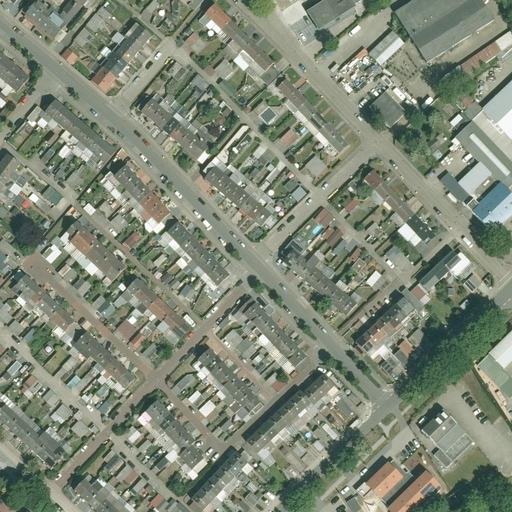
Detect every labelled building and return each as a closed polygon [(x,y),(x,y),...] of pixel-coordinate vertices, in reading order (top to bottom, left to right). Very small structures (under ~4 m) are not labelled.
[(56,41),(86,3),(83,0),(70,0),(61,12),(45,0),(30,0),(29,2),(33,6),(25,16),(56,41)] [(314,0),(305,6),(316,24),(348,5),(344,0),(314,0)] [(401,0),(390,8),(425,61),(490,18),(478,0),(401,0)] [(269,59),(211,1),(201,10),(259,68),(269,59)] [(154,2),(146,9),(150,13),(158,6),(154,2)] [(102,7),(85,26),(94,34),(111,15),(102,7)] [(90,81),(103,92),(151,37),(138,26),(90,81)] [(84,28),(74,40),(83,48),(93,36),(84,28)] [(380,67),(404,44),(391,31),(368,55),(380,67)] [(195,54),(205,45),(194,33),(184,42),(195,54)] [(511,33),(439,76),(446,88),(497,59),(500,64),(511,56),(511,33)] [(71,66),(77,58),(68,49),(61,57),(71,66)] [(0,51),(0,77),(15,89),(27,74),(0,51)] [(204,71),(210,77),(215,73),(224,81),(232,73),(227,67),(230,64),(225,60),(213,71),(209,66),(204,71)] [(176,63),(167,73),(178,82),(186,71),(176,63)] [(445,168),(437,175),(488,228),(511,204),(511,193),(502,183),(511,173),(511,140),(507,135),(511,129),(511,74),(453,132),(477,158),(456,179),(445,168)] [(199,89),(194,94),(198,98),(209,86),(198,75),(191,82),(199,89)] [(345,142),(283,75),(273,84),(335,151),(345,142)] [(403,108),(382,86),(365,103),(385,125),(403,108)] [(111,148),(51,95),(40,108),(100,161),(111,148)] [(192,157),(204,143),(148,95),(136,109),(192,157)] [(214,99),(202,112),(208,117),(219,104),(214,99)] [(252,112),(268,127),(278,116),(263,101),(252,112)] [(237,140),(246,141),(248,128),(239,127),(237,140)] [(288,149),(299,138),(290,130),(279,141),(288,149)] [(0,182),(17,159),(3,150),(0,153),(0,182)] [(46,163),(53,154),(49,151),(42,160),(46,163)] [(304,167),(317,179),(327,168),(315,156),(304,167)] [(166,211),(121,162),(109,172),(154,222),(166,211)] [(257,225),(268,212),(211,163),(200,176),(257,225)] [(432,233),(369,167),(359,176),(422,242),(432,233)] [(290,193),(298,185),(293,179),(284,187),(290,193)] [(55,207),(63,198),(50,187),(43,195),(55,207)] [(341,206),(349,214),(358,206),(349,197),(341,206)] [(107,218),(114,210),(105,202),(98,210),(107,218)] [(83,210),(91,216),(95,210),(88,204),(83,210)] [(326,229),(335,217),(322,209),(314,221),(326,229)] [(119,215),(110,223),(118,231),(127,223),(119,215)] [(70,216),(56,231),(108,280),(122,265),(70,216)] [(226,271),(176,217),(163,229),(214,283),(226,271)] [(374,224),(366,232),(370,236),(378,228),(374,224)] [(331,226),(322,237),(327,241),(324,245),(338,255),(346,244),(340,239),(343,236),(331,226)] [(121,246),(128,252),(137,243),(130,237),(121,246)] [(0,242),(0,248),(8,257),(14,251),(4,239),(0,242)] [(340,314),(353,300),(282,239),(270,253),(340,314)] [(447,248),(406,288),(420,303),(427,296),(422,291),(457,258),(447,248)] [(354,262),(362,253),(358,249),(350,257),(354,262)] [(0,270),(5,275),(10,269),(2,262),(6,258),(0,252),(0,270)] [(359,260),(351,268),(357,273),(364,266),(359,260)] [(66,265),(58,274),(68,283),(76,274),(66,265)] [(22,272),(12,284),(61,331),(72,319),(22,272)] [(376,272),(366,282),(375,292),(386,282),(376,272)] [(133,273),(123,285),(177,336),(188,324),(133,273)] [(473,276),(463,285),(471,294),(481,285),(473,276)] [(81,296),(90,287),(81,278),(72,287),(81,296)] [(187,285),(180,294),(189,302),(196,293),(187,285)] [(399,293),(351,341),(363,353),(410,305),(399,293)] [(100,315),(109,306),(100,297),(91,305),(100,315)] [(302,355),(251,299),(240,310),(290,366),(302,355)] [(13,318),(7,313),(11,309),(6,304),(0,310),(0,318),(7,325),(13,318)] [(125,320),(116,330),(127,340),(136,330),(125,320)] [(8,329),(17,337),(24,329),(16,321),(8,329)] [(136,349),(156,329),(150,323),(129,343),(136,349)] [(23,339),(27,343),(37,333),(33,329),(23,339)] [(234,329),(225,337),(247,360),(256,352),(234,329)] [(408,341),(416,348),(426,337),(417,329),(408,341)] [(82,330),(71,341),(121,388),(132,376),(82,330)] [(511,332),(484,359),(506,383),(511,377),(511,366),(511,365),(511,364),(511,332)] [(404,342),(398,349),(408,358),(414,351),(404,342)] [(153,343),(143,354),(152,362),(162,351),(153,343)] [(256,397),(205,344),(193,355),(244,409),(256,397)] [(71,357),(62,368),(68,373),(77,362),(71,357)] [(7,382),(21,366),(17,362),(2,377),(7,382)] [(296,386),(241,437),(254,450),(308,399),(311,402),(327,386),(314,372),(298,388),(296,386)] [(196,379),(191,373),(176,386),(181,392),(196,379)] [(24,387),(20,391),(29,399),(36,392),(31,387),(37,381),(32,376),(23,385),(24,387)] [(37,382),(32,387),(36,391),(42,386),(37,382)] [(52,408),(60,399),(50,390),(42,399),(44,401),(52,408)] [(86,402),(94,395),(89,390),(81,397),(86,402)] [(188,400),(196,409),(206,399),(198,390),(188,400)] [(192,437),(153,396),(140,408),(179,449),(175,453),(188,467),(200,455),(187,441),(192,437)] [(2,400),(0,401),(0,419),(49,465),(63,450),(40,428),(36,432),(2,400)] [(210,423),(220,414),(208,402),(198,411),(210,423)] [(61,426),(72,414),(63,405),(51,417),(61,426)] [(440,406),(418,426),(441,451),(463,430),(440,406)] [(73,417),(77,421),(83,416),(79,412),(73,417)] [(74,418),(66,424),(70,428),(77,422),(74,418)] [(70,429),(80,439),(89,430),(79,420),(70,429)] [(224,433),(233,425),(228,421),(220,429),(224,433)] [(132,444),(141,435),(132,427),(123,437),(132,444)] [(142,454),(152,445),(147,441),(138,450),(142,454)] [(232,447),(187,494),(200,506),(245,459),(232,447)] [(105,467),(109,472),(121,462),(113,451),(103,459),(107,465),(105,467)] [(384,460),(363,481),(378,496),(372,502),(382,511),(393,511),(394,511),(393,511),(404,511),(420,496),(384,460)] [(129,486),(138,475),(126,466),(115,479),(121,484),(123,481),(129,486)] [(118,511),(80,475),(69,487),(95,511),(118,511)] [(134,497),(146,484),(141,480),(129,493),(134,497)] [(150,504),(158,511),(162,511),(165,509),(167,511),(172,511),(178,505),(172,500),(169,504),(158,495),(150,504)] [(346,503),(351,511),(357,511),(361,509),(354,498),(346,503)]
